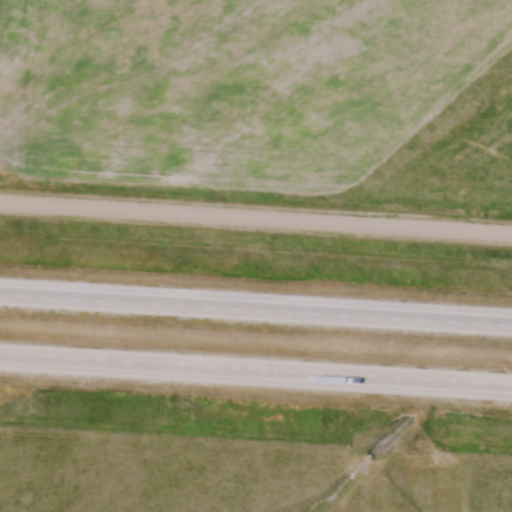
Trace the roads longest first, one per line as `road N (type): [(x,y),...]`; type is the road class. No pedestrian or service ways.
road 1 (motorway): [(0,351),(511,383)]
road 2 (motorway): [(511,324),(0,292)]
road 3 (residential): [(0,202),(511,234)]
